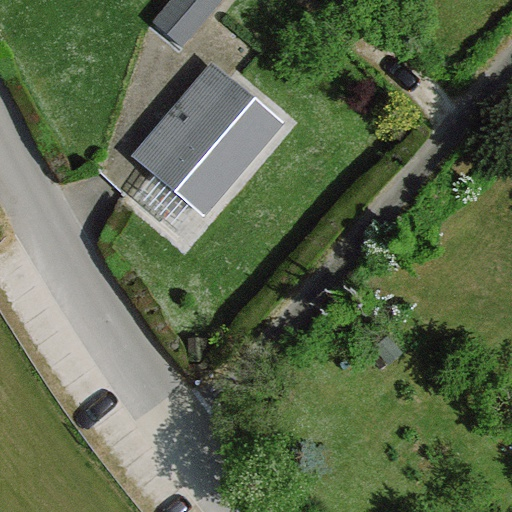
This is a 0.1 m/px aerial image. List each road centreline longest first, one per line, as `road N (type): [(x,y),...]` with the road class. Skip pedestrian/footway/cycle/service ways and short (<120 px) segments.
road 1 (residential): [(511,61),(189,435)]
road 2 (residential): [(189,435),(109,332),(0,131)]
